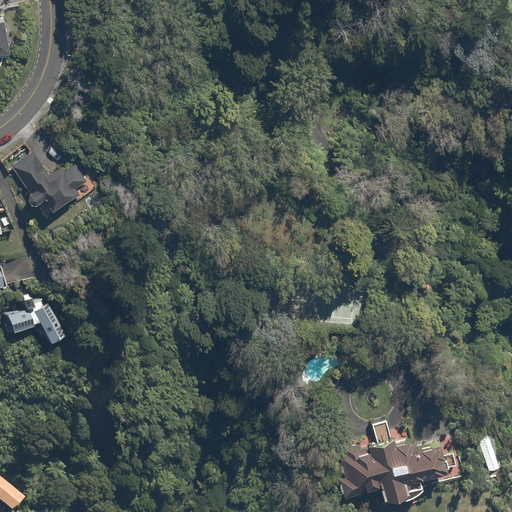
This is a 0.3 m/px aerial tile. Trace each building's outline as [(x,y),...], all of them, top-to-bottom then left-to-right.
[(0,13),(0,50),(8,49),(2,13),(0,13)] [(31,151),(9,166),(42,215),(79,190),(74,184),(87,176),(76,160),(61,170),(59,166),(47,174),(31,151)] [(263,281),(261,320),(358,324),(360,285),(263,281)] [(337,449),(338,453),(342,469),(336,470),(341,492),(362,488),(360,482),(375,479),(377,487),(378,488),(379,489),(381,489),(382,490),(383,491),(384,491),(386,492),(387,492),(388,492),(390,493),(391,493),(393,493),(394,493),(396,493),(397,493),(398,493),(400,493),(401,492),(403,492),(404,492),(405,491),(406,490),(408,490),(409,489),(410,488),(411,488),(412,487),(414,486),(415,485),(416,484),(416,483),(417,481),(418,480),(419,479),(420,478),(417,468),(455,460),(452,446),(441,448),(439,437),(413,443),(410,428),(388,433),(384,417),(370,420),(374,436),(376,436),(378,444),(368,446),(368,443),(358,445),(356,440),(343,443),(344,447),(337,449)] [(488,435),(477,438),(487,468),(497,465),(488,435)] [(0,475),(0,499),(5,503),(17,488),(0,475)]
